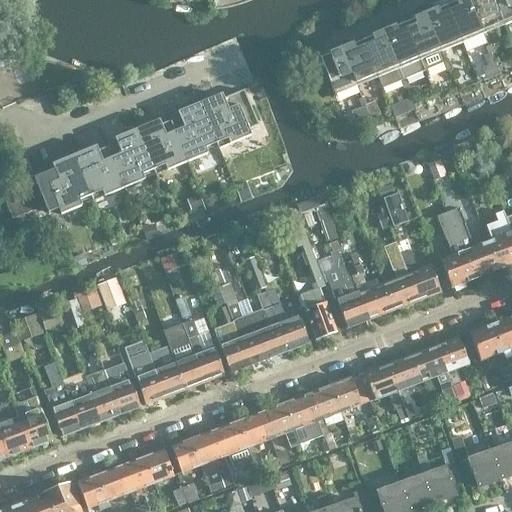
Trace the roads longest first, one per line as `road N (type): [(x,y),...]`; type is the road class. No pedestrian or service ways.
road 1 (residential): [(0,481),(511,287)]
road 2 (residential): [(0,122),(23,113),(55,137),(227,66)]
